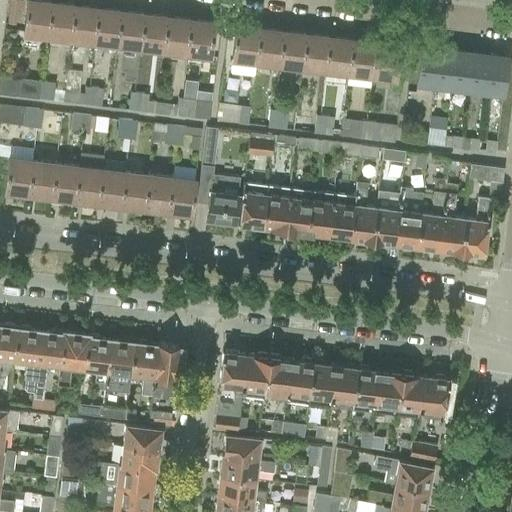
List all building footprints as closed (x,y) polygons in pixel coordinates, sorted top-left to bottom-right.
[(9,0),(7,23),(14,24),(17,8),(22,9),(23,0),(9,0)] [(24,32),(46,35),(50,2),(35,0),(26,0),(23,33),(24,33),(24,32)] [(46,35),(70,38),(74,5),(50,2),(46,35)] [(70,38),(93,40),(97,8),(74,5),(70,38)] [(93,40),(115,43),(119,10),(97,8),(93,40)] [(119,10),(115,43),(131,45),(130,54),(122,53),(120,68),(125,69),(124,79),(136,80),(140,46),(144,14),(119,10)] [(166,16),(144,14),(140,46),(162,49),(166,16)] [(189,19),(166,16),(162,49),(185,52),(189,19)] [(213,22),(189,19),(185,52),(208,55),(208,56),(209,56),(213,22)] [(235,25),(229,72),(253,75),(255,63),(259,28),(235,25)] [(255,63),(279,66),(283,31),(259,28),(255,63)] [(279,66),(302,69),(306,34),(283,31),(279,66)] [(302,69),(326,72),(330,37),(306,34),(302,69)] [(326,72),(348,74),(353,40),(330,37),(326,72)] [(348,74),(371,77),(376,43),(353,40),(348,74)] [(376,43),(371,77),(394,80),(396,65),(398,45),(376,43)] [(418,68),(416,81),(420,81),(428,82),(434,83),(438,50),(420,48),(418,68)] [(455,52),(438,50),(434,83),(450,85),(455,52)] [(471,55),(455,52),(450,85),(467,87),(471,55)] [(488,57),(471,55),(467,87),(484,89),(488,57)] [(506,59),(488,57),(484,89),(502,92),(506,59)] [(0,76),(0,93),(38,98),(40,81),(0,76)] [(38,98),(52,100),(54,82),(40,81),(38,98)] [(88,87),(86,104),(100,106),(102,89),(88,87)] [(62,101),(62,102),(76,103),(78,92),(64,91),(62,101)] [(135,92),(133,110),(146,111),(147,94),(135,92)] [(182,98),(180,116),(193,118),(195,98),(182,97),(182,98)] [(154,101),(153,113),(168,115),(170,103),(154,101)] [(218,102),(215,119),(247,123),(249,106),(218,102)] [(0,104),(0,122),(40,127),(42,110),(0,104)] [(271,126),(271,127),(286,129),(286,128),(288,110),(274,109),(271,126)] [(72,113),(69,131),(81,133),(83,114),(72,113)] [(83,114),(81,133),(88,133),(90,115),(83,114)] [(320,114),(318,132),(331,134),(333,116),(320,114)] [(340,117),(338,135),(351,136),(353,119),(340,117)] [(117,118),(115,137),(122,138),(128,139),(130,120),(117,118)] [(353,119),(351,136),(364,138),(366,120),(353,119)] [(130,120),(128,139),(134,139),(136,121),(130,120)] [(366,120),(364,138),(394,141),(396,124),(366,120)] [(165,124),(163,143),(174,144),(176,125),(165,124)] [(176,125),(174,144),(181,145),(183,126),(176,125)] [(200,163),(196,199),(208,200),(208,194),(211,178),(211,173),(212,165),(216,127),(204,126),(200,163)] [(418,131),(417,142),(426,143),(427,131),(418,131)] [(273,135),(249,132),(247,152),(271,155),(273,135)] [(433,145),(443,146),(444,134),(434,133),(433,145)] [(452,135),(450,147),(460,148),(461,136),(452,135)] [(298,137),(296,150),(315,152),(316,139),(298,137)] [(469,137),(468,149),(476,150),(478,138),(469,137)] [(315,152),(337,154),(339,142),(316,139),(315,152)] [(485,139),(484,151),(494,153),(496,140),(485,139)] [(337,154),(358,157),(358,156),(360,145),(339,142),(337,154)] [(360,145),(358,156),(375,158),(377,146),(360,145)] [(4,191),(27,193),(32,161),(9,158),(9,157),(8,157),(4,191)] [(27,193),(50,196),(54,163),(32,161),(27,193)] [(50,196),(73,199),(77,166),(54,163),(50,196)] [(467,177),(501,181),(502,167),(469,163),(467,177)] [(73,199),(96,202),(100,169),(77,166),(73,199)] [(96,202),(120,205),(124,172),(100,169),(96,202)] [(120,205),(143,208),(147,175),(124,172),(120,205)] [(207,202),(205,219),(210,219),(209,223),(229,226),(229,222),(233,222),(237,192),(239,176),(211,173),(211,178),(208,194),(208,200),(207,202)] [(382,240),(393,241),(400,185),(401,175),(390,174),(387,206),(375,204),(370,240),(381,241),(382,240)] [(143,208),(166,211),(170,178),(147,175),(143,208)] [(435,177),(433,189),(445,191),(446,182),(446,179),(435,177)] [(170,178),(166,211),(190,214),(194,180),(193,180),(193,181),(170,178)] [(361,239),(370,240),(375,204),(364,203),(367,182),(355,180),(354,194),(349,236),(360,237),(361,239)] [(250,226),(261,227),(266,184),(243,181),(238,222),(249,224),(250,226)] [(446,182),(445,191),(457,192),(458,183),(446,182)] [(273,227),(283,228),(288,186),(266,184),(261,227),(271,228),(273,227)] [(416,246),(420,210),(422,191),(411,190),(412,187),(400,185),(393,241),(403,242),(405,244),(416,246)] [(295,231),(305,232),(310,189),(288,186),(283,228),(294,229),(295,231)] [(316,232),(328,233),(333,192),(310,189),(305,232),(314,233),(316,232)] [(427,245),(438,247),(442,213),(445,191),(433,189),(431,211),(420,210),(416,246),(424,247),(427,245)] [(442,213),(438,247),(447,248),(449,250),(459,251),(464,215),(454,214),(454,211),(457,192),(445,191),(442,213)] [(347,236),(349,236),(354,194),(333,192),(328,233),(337,234),(338,236),(345,237),(347,236)] [(464,215),(459,251),(469,252),(471,251),(482,252),(489,196),(477,195),(475,217),(464,215)] [(0,358),(13,360),(17,326),(14,325),(12,323),(5,322),(3,324),(0,323),(0,358)] [(25,378),(34,380),(40,328),(29,327),(28,325),(21,324),(19,326),(17,326),(13,360),(25,361),(23,378),(25,378)] [(40,328),(34,380),(44,381),(46,364),(59,365),(64,329),(52,328),(50,330),(40,328)] [(71,367),(82,368),(87,332),(64,329),(59,365),(57,382),(69,384),(71,367)] [(94,387),(104,388),(104,387),(110,337),(100,335),(98,334),(87,332),(82,368),(96,370),(94,387)] [(104,387),(127,390),(133,339),(131,339),(130,337),(123,336),(121,338),(110,337),(104,387)] [(133,339),(129,374),(142,376),(141,384),(140,392),(140,393),(150,394),(152,377),(157,342),(147,341),(145,339),(143,339),(138,338),(136,340),(133,339)] [(147,420),(147,421),(172,424),(176,395),(178,378),(182,349),(180,349),(177,345),(177,344),(157,342),(157,341),(157,342),(152,377),(150,394),(147,420)] [(222,348),(212,427),(232,430),(236,430),(238,414),(241,392),(240,392),(245,351),(244,351),(222,348)] [(259,353),(245,351),(240,392),(241,392),(262,395),(268,352),(261,351),(259,353)] [(274,353),(268,352),(262,395),(284,398),(290,357),(276,355),(274,353)] [(301,358),(290,357),(284,398),(306,401),(312,357),(303,356),(301,358)] [(323,359),(312,357),(306,401),(329,404),(334,362),(324,361),(323,359)] [(345,364),(334,362),(329,404),(351,406),(357,363),(347,362),(345,364)] [(373,409),(378,368),(368,367),(367,364),(357,363),(351,406),(373,409)] [(389,369),(378,368),(373,409),(395,412),(401,369),(392,367),(389,369)] [(412,370),(401,369),(395,412),(418,415),(423,373),(413,372),(412,370)] [(434,375),(423,373),(418,415),(441,418),(448,376),(445,376),(444,374),(437,373),(434,375)] [(25,378),(24,387),(26,391),(33,392),(34,380),(25,378)] [(89,403),(87,413),(101,415),(102,405),(89,403)] [(102,405),(101,415),(124,418),(125,408),(102,405)] [(0,407),(0,428),(4,429),(15,431),(18,410),(0,407)] [(125,408),(124,418),(133,419),(134,409),(125,408)] [(49,414),(47,434),(60,436),(62,416),(49,414)] [(67,416),(65,430),(78,432),(80,418),(67,416)] [(270,432),(280,433),(281,421),(271,420),(270,432)] [(281,421),(280,433),(291,435),(292,423),(281,421)] [(124,423),(121,443),(158,447),(160,428),(141,425),(124,423)] [(314,438),(324,439),(326,427),(316,425),(314,438)] [(324,439),(324,440),(335,441),(335,440),(337,428),(326,427),(324,439)] [(360,432),(359,445),(369,447),(369,446),(371,436),(370,436),(370,433),(360,432)] [(224,433),(221,454),(258,459),(261,438),(244,435),(224,433)] [(48,435),(45,455),(57,456),(60,436),(48,435)] [(371,436),(369,446),(382,448),(383,438),(371,436)] [(74,438),(64,437),(62,453),(72,454),(74,438)] [(400,439),(397,452),(408,454),(411,441),(400,439)] [(408,455),(433,460),(436,445),(411,440),(411,441),(408,454),(408,455)] [(158,447),(121,443),(119,464),(153,468),(155,468),(158,447)] [(320,445),(318,466),(327,467),(330,446),(320,445)] [(0,449),(0,470),(2,470),(12,472),(15,451),(4,450),(0,449)] [(221,454),(219,473),(256,478),(257,470),(272,472),(274,461),(271,460),(261,459),(258,459),(221,454)] [(383,479),(392,481),(428,488),(432,464),(376,454),(373,467),(385,469),(383,479)] [(44,455),(41,475),(45,476),(55,477),(57,456),(44,455)] [(334,459),(333,471),(345,473),(347,461),(334,459)] [(101,462),(99,482),(114,484),(151,488),(153,468),(119,464),(101,462)] [(318,466),(315,484),(325,485),(327,467),(318,466)] [(333,471),(328,494),(347,498),(351,474),(345,473),(333,471)] [(219,473),(216,494),(253,499),(265,500),(266,490),(254,489),(256,478),(219,473)] [(45,476),(43,490),(53,492),(55,477),(45,476)] [(59,478),(57,496),(74,498),(76,479),(59,478)] [(369,488),(367,500),(423,511),(425,500),(428,498),(429,493),(427,491),(428,488),(392,481),(390,492),(369,488)] [(114,484),(112,504),(148,508),(151,488),(114,484)] [(293,487),(291,501),(304,503),(306,489),(293,487)] [(40,494),(38,511),(50,511),(52,496),(40,494)] [(216,494),(214,511),(262,511),(264,500),(253,499),(216,494)] [(0,509),(21,511),(23,499),(23,498),(14,497),(13,499),(0,497),(0,509)] [(365,500),(362,511),(365,511),(423,511),(367,500),(365,500)] [(56,501),(54,511),(67,511),(69,503),(56,501)]
